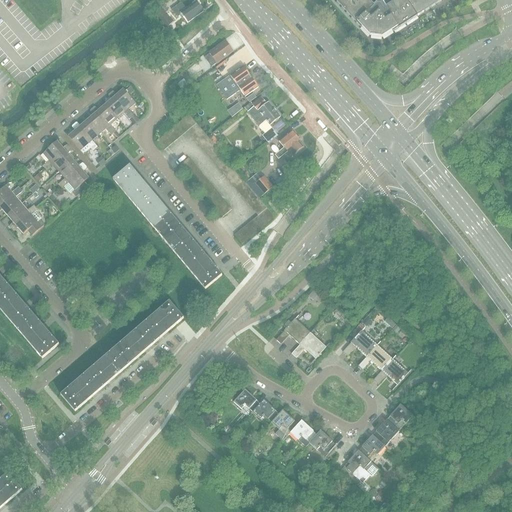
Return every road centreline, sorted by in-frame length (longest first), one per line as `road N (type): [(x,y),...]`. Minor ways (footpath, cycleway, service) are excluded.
road 1 (residential): [(328,123),(234,15),(149,88)]
road 2 (residential): [(264,284),(143,137),(161,110),(149,88)]
road 3 (residential): [(0,237),(81,339),(18,400)]
road 4 (residential): [(149,88),(130,70),(116,72),(0,171)]
road 5 (residential): [(43,454),(174,348),(196,357)]
road 6 (tertiary): [(79,494),(196,357)]
road 7 (residential): [(296,399),(345,426),(360,424),(371,402),(342,372),(328,370),(310,386)]
road 8 (residential): [(107,0),(2,90)]
road 9 (tertiary): [(347,177),(264,284)]
road 10 (primary): [(432,208),(511,316)]
road 11 (primary): [(245,0),(330,94)]
